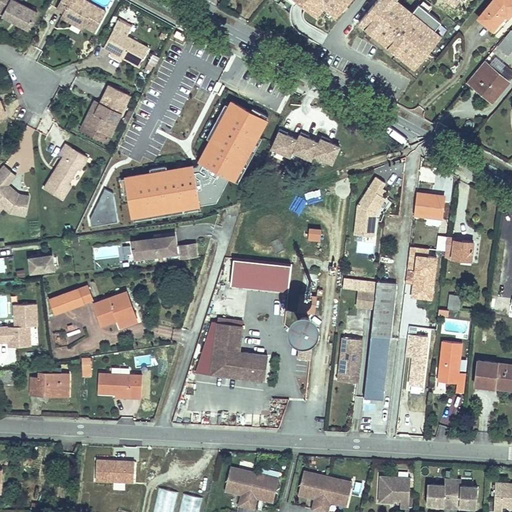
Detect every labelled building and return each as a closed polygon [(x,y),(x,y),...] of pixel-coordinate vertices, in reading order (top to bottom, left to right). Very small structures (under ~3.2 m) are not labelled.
[(0,0),(0,11),(6,14),(6,16),(31,29),(40,12),(16,0),(0,0)] [(85,0),(67,0),(61,11),(68,15),(89,26),(88,28),(99,35),(111,14),(85,0)] [(291,0),(315,19),(323,9),(335,20),(350,0),(291,0)] [(390,0),(379,0),(358,27),(415,72),(441,40),(434,34),(441,25),(419,8),(409,20),(405,17),(407,14),(390,0)] [(511,0),(497,0),(483,17),(496,28),(509,12),(511,14),(511,0)] [(511,14),(509,12),(496,28),(499,31),(511,14)] [(89,26),(68,15),(66,19),(86,31),(88,28),(89,26)] [(511,30),(498,46),(497,47),(510,57),(511,54),(511,30)] [(108,50),(117,54),(129,61),(142,68),(151,49),(118,32),(108,50)] [(129,61),(117,54),(114,58),(127,65),(129,61)] [(160,67),(173,74),(179,62),(167,55),(160,67)] [(496,56),(491,61),(500,70),(505,65),(496,56)] [(486,62),(469,82),(475,87),(492,67),(486,61),(486,62)] [(492,67),(475,87),(493,102),(511,81),(492,67)] [(103,101),(92,123),(115,135),(116,135),(135,98),(115,88),(107,103),(103,101)] [(0,121),(9,119),(3,101),(0,101),(0,121)] [(203,201),(224,198),(234,180),(238,182),(262,137),(270,122),(254,114),(236,104),(234,108),(216,142),(202,167),(172,172),(155,175),(131,179),(134,201),(137,218),(204,206),(203,201)] [(211,140),(216,142),(234,108),(230,105),(211,140)] [(272,118),(257,109),(254,114),(270,122),(272,118)] [(299,136),(280,128),(272,147),(291,155),(294,150),(313,158),(315,154),(334,161),(341,143),(322,135),(321,139),(302,131),(299,136)] [(242,184),(267,139),(262,137),(238,182),(242,184)] [(59,176),(50,191),(68,202),(77,188),(74,186),(83,171),(86,173),(94,159),(72,146),(65,157),(69,159),(62,171),(65,173),(62,178),(59,176)] [(9,167),(0,176),(0,198),(9,206),(15,212),(27,214),(29,213),(31,196),(22,195),(21,193),(19,196),(15,192),(17,190),(12,186),(20,177),(9,167)] [(358,207),(356,236),(376,238),(377,222),(378,213),(387,200),(383,198),(380,195),(383,189),(386,184),(377,178),(358,207)] [(134,201),(131,179),(126,180),(129,202),(134,201)] [(122,224),(118,195),(109,191),(94,221),(95,228),(122,224)] [(436,195),(418,193),(415,216),(433,218),(436,195)] [(437,194),(436,195),(433,218),(443,218),(445,194),(437,194)] [(9,206),(0,198),(0,207),(4,211),(9,206)] [(205,211),(204,206),(137,218),(138,223),(205,211)] [(321,240),(322,227),(310,226),(309,239),(321,240)] [(448,240),(448,238),(439,238),(438,251),(439,251),(446,252),(448,240)] [(171,240),(136,244),(138,260),(179,255),(177,241),(171,242),(171,240)] [(282,240),(273,244),(274,248),(277,256),(287,252),(284,244),(282,240)] [(373,255),(375,243),(358,240),(356,251),(373,255)] [(446,252),(446,254),(454,254),(453,261),(454,261),(471,263),(473,246),(471,245),(457,244),(457,241),(448,240),(446,252)] [(199,260),(197,246),(182,248),(184,262),(186,262),(193,261),(199,260)] [(434,300),(437,254),(428,253),(429,247),(413,246),(410,298),(434,300)] [(68,266),(67,251),(56,251),(56,266),(68,266)] [(33,261),(34,273),(55,271),(54,258),(33,261)] [(294,267),(236,261),(233,287),(291,292),(294,267)] [(381,283),(367,400),(385,402),(397,285),(381,283)] [(442,283),(440,296),(448,297),(447,309),(460,311),(461,295),(449,294),(449,284),(442,283)] [(55,313),(93,302),(88,287),(51,299),(55,313)] [(134,320),(127,296),(94,305),(100,324),(116,319),(119,318),(121,324),(134,320)] [(318,300),(303,299),(301,314),(316,316),(318,300)] [(16,329),(0,329),(0,341),(9,342),(9,345),(16,345),(16,347),(25,346),(31,339),(31,329),(38,328),(37,306),(15,307),(16,329)] [(119,328),(135,323),(134,320),(121,324),(119,318),(116,319),(119,328)] [(219,323),(212,376),(265,382),(267,355),(242,352),(240,351),(243,326),(219,323)] [(362,378),(366,342),(347,340),(343,376),(362,378)] [(315,342),(302,341),(300,361),(313,363),(315,342)] [(463,346),(444,343),(439,384),(457,386),(456,395),(465,396),(467,376),(460,375),(463,346)] [(82,356),(82,376),(92,376),(91,356),(82,356)] [(475,384),(482,385),(483,374),(484,361),(478,360),(475,384)] [(483,374),(482,385),(505,388),(508,365),(484,361),(483,374)] [(0,374),(1,387),(13,387),(13,373),(0,374)] [(62,376),(55,376),(38,375),(38,380),(30,380),(29,398),(48,399),(48,396),(69,397),(70,378),(69,376),(62,376)] [(95,395),(115,396),(126,396),(126,400),(141,401),(142,377),(95,375),(95,395)] [(361,385),(362,378),(343,376),(342,383),(361,385)] [(134,483),(135,459),(96,457),(95,481),(134,483)] [(240,474),(229,471),(224,490),(234,492),(234,489),(238,490),(241,491),(238,504),(246,506),(254,472),(241,469),(240,474)] [(267,475),(254,472),(246,506),(253,508),(257,495),(259,496),(264,496),(263,499),(273,502),(277,483),(266,480),(267,475)] [(312,478),(301,475),(296,494),(306,496),(306,494),(311,495),(314,495),(310,509),(318,511),(326,476),(313,473),(312,478)] [(398,475),(381,474),(379,500),(388,500),(388,498),(394,498),(401,499),(400,506),(409,506),(411,476),(398,475)] [(340,479),(326,476),(318,511),(324,511),(325,511),(329,499),(332,500),(336,501),(335,503),(345,506),(349,487),(338,484),(340,479)] [(439,503),(439,505),(464,507),(464,505),(470,505),(477,505),(478,485),(474,484),(461,484),(461,477),(445,476),(445,483),(432,482),(428,482),(427,503),(433,503),(439,503)] [(496,481),(494,511),(502,511),(503,504),(510,505),(511,504),(511,481),(508,481),(496,481)] [(172,511),(178,491),(158,486),(152,511),(172,511)] [(197,511),(201,496),(181,492),(177,511),(197,511)]
